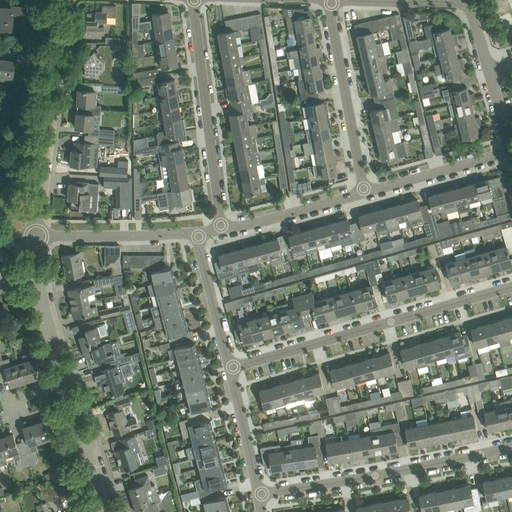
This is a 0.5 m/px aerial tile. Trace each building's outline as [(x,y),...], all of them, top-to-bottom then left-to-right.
[(0,30),(11,31),(13,14),(11,14),(12,7),(0,5),(0,30)] [(102,21),(107,21),(107,17),(116,18),(116,16),(116,6),(102,5),(102,12),(95,12),(95,14),(93,14),(93,13),(87,13),(86,34),(104,35),(105,26),(102,26),(102,21)] [(291,15),(286,16),(289,33),(290,33),(291,33),(313,29),(310,17),(307,17),(306,17),(305,18),(304,11),(304,8),(290,8),(291,15)] [(169,12),(168,10),(158,12),(158,14),(152,15),(153,15),(154,20),(139,22),(139,30),(155,28),(171,25),(169,12)] [(257,26),(259,40),(264,39),(262,25),(263,25),(260,14),(255,15),(257,26)] [(399,14),(393,15),(396,27),(397,27),(399,39),(405,38),(399,14)] [(251,28),(257,26),(255,15),(249,16),(251,28)] [(393,15),(387,17),(390,29),(396,27),(393,15)] [(245,29),(251,28),(249,16),(243,17),(245,29)] [(239,30),(240,30),(245,29),(243,17),(237,18),(239,30)] [(384,30),(390,29),(387,17),(381,18),(384,30)] [(233,31),(239,30),(237,18),(231,19),(233,31)] [(381,18),(375,20),(378,32),(384,30),(381,18)] [(231,19),(225,21),(227,32),(233,31),(231,19)] [(370,21),(372,33),(378,32),(375,20),(370,21)] [(362,35),(368,34),(365,22),(359,23),(362,35)] [(359,23),(354,25),(357,36),(360,48),(382,43),(380,37),(380,38),(374,39),(372,33),(368,34),(362,35),(359,23)] [(419,49),(430,46),(437,45),(458,39),(456,34),(452,35),(450,28),(441,30),(440,24),(426,27),(429,39),(417,41),(419,49)] [(171,25),(155,28),(157,41),(173,39),(171,25)] [(408,39),(414,37),(411,25),(405,26),(408,39)] [(293,45),(299,43),(315,40),(313,29),(291,33),(290,33),(289,33),(288,33),(289,38),(292,38),(293,45)] [(239,30),(233,31),(227,32),(218,34),(218,35),(221,47),(237,44),(235,38),(242,36),(240,30),(239,30)] [(157,41),(160,54),(175,52),(173,39),(157,41)] [(458,39),(437,45),(440,56),(456,52),(454,46),(459,44),(458,39)] [(287,58),(293,57),(320,52),(319,47),(316,48),(315,40),(299,43),(300,51),(298,51),(298,50),(289,51),(289,52),(286,52),(287,58)] [(382,43),(360,48),(362,60),(378,56),(384,55),(382,43)] [(84,63),(84,66),(85,66),(84,76),(92,76),(92,75),(97,75),(100,80),(113,83),(114,83),(115,83),(116,82),(116,81),(116,80),(116,79),(115,80),(105,68),(105,58),(118,50),(120,52),(120,51),(121,50),(121,49),(121,48),(120,47),(119,46),(118,46),(111,45),(101,45),(100,46),(96,49),(98,51),(96,53),(94,51),(89,55),(89,54),(95,48),(95,44),(85,44),(85,54),(85,59),(84,59),(84,63)] [(239,58),(237,44),(221,47),(223,61),(239,58)] [(162,68),(168,67),(178,65),(175,52),(160,54),(162,68)] [(320,52),(293,57),(295,69),(319,64),(318,56),(321,56),(320,52)] [(456,52),(440,56),(441,63),(434,65),(435,70),(463,63),(462,58),(457,59),(456,52)] [(386,67),(387,66),(384,55),(378,56),(362,60),(365,71),(386,67)] [(243,57),(239,58),(223,61),(226,74),(242,71),(240,63),(244,62),(243,57)] [(0,78),(12,80),(14,62),(0,59),(0,78)] [(408,74),(413,72),(410,61),(405,62),(402,63),(403,65),(405,74),(408,74)] [(436,75),(444,73),(446,80),(462,76),(460,69),(465,68),(463,63),(435,70),(436,75)] [(298,77),(299,80),(322,76),(319,64),(295,69),(298,68),(299,77),(298,77)] [(383,79),(382,73),(387,72),(386,67),(365,71),(368,83),(383,79)] [(133,73),(133,80),(147,78),(146,71),(133,73)] [(228,87),(244,84),(242,71),(226,74),(227,80),(225,81),(226,87),(228,87)] [(301,99),(306,99),(318,96),(317,89),(324,88),(322,76),(299,80),(298,80),(301,99)] [(147,78),(133,80),(133,87),(148,84),(147,78)] [(390,78),(383,79),(368,83),(370,95),(369,95),(373,95),(374,102),(388,99),(395,98),(390,78)] [(158,83),(161,96),(176,94),(174,81),(175,81),(175,80),(158,83)] [(232,108),(252,104),(248,83),(244,84),(228,87),(230,93),(227,94),(229,101),(231,100),(232,108)] [(432,84),(419,87),(421,93),(433,90),(432,84)] [(473,93),(469,94),(467,87),(457,90),(452,91),(451,88),(442,91),(445,102),(448,101),(449,105),(454,103),(475,98),(473,93)] [(85,105),(84,110),(101,111),(101,106),(95,106),(96,91),(78,90),(77,104),(85,105)] [(433,90),(421,93),(422,99),(435,96),(433,90)] [(161,96),(163,109),(179,107),(176,94),(161,96)] [(324,102),(320,103),(318,96),(306,99),(310,117),(326,114),(328,114),(326,104),(324,104),(324,102)] [(392,107),(396,106),(394,98),(388,99),(374,102),(376,110),(370,112),(373,123),(395,118),(392,107)] [(451,117),(457,115),(473,111),(471,105),(476,104),(475,98),(454,103),(449,105),(451,117)] [(232,129),(233,129),(233,128),(248,126),(247,118),(249,117),(251,114),(251,112),(253,111),(252,104),(232,108),(233,115),(230,115),(230,116),(231,122),(229,122),(230,124),(232,128),(232,129)] [(163,109),(165,122),(181,120),(179,107),(163,109)] [(101,111),(84,110),(84,114),(77,113),(76,128),(86,129),(93,129),(94,115),(100,116),(101,111)] [(475,118),(473,111),(457,115),(459,122),(454,123),(456,128),(481,122),(479,117),(475,118)] [(328,124),(330,124),(328,114),(326,114),(310,117),(303,119),(305,131),(312,129),(328,126),(328,124)] [(398,130),(400,129),(398,118),(395,118),(373,123),(376,135),(398,130)] [(181,120),(165,122),(167,130),(158,132),(156,134),(158,145),(179,141),(178,134),(184,133),(183,133),(182,128),(185,128),(183,120),(183,119),(181,120)] [(481,122),(456,128),(457,133),(461,132),(463,139),(479,135),(477,128),(482,127),(481,122)] [(256,130),(250,129),(250,125),(248,126),(233,128),(233,129),(235,142),(255,138),(258,137),(256,130)] [(288,125),(286,125),(281,126),(282,135),(287,134),(289,134),(288,125)] [(314,141),(330,138),(328,126),(312,129),(314,141)] [(379,147),(401,142),(398,130),(376,135),(379,147)] [(431,135),(434,147),(440,145),(437,133),(431,135)] [(146,137),(134,140),(134,149),(142,148),(148,147),(146,137)] [(255,138),(235,142),(238,155),(254,152),(258,151),(255,138)] [(317,153),(333,150),(330,138),(314,141),(308,142),(311,154),(317,153)] [(182,148),(180,148),(179,141),(158,145),(157,145),(148,147),(142,148),(143,155),(158,153),(160,166),(168,164),(184,162),(182,149),(182,148)] [(71,164),(70,166),(80,166),(93,167),(97,168),(99,144),(94,143),(85,143),(75,142),(78,143),(78,150),(74,150),(72,150),(71,158),(72,158),(71,164)] [(405,155),(402,142),(401,142),(379,147),(382,159),(386,158),(388,164),(399,161),(398,157),(405,155)] [(317,153),(319,164),(335,161),(333,150),(317,153)] [(238,155),(240,168),(256,165),(254,152),(238,155)] [(298,166),(299,166),(298,157),(291,158),(286,159),(288,170),(293,169),(293,167),(298,166)] [(315,178),(321,177),(337,174),(335,161),(319,164),(313,165),(315,178)] [(170,177),(186,175),(184,162),(168,164),(160,166),(163,179),(164,179),(170,177)] [(278,175),(285,173),(284,164),(279,165),(279,171),(278,171),(276,173),(277,175),(278,175)] [(240,168),(243,181),(259,178),(256,165),(240,168)] [(289,183),(291,194),(299,192),(297,181),(295,182),(293,169),(288,170),(289,183)] [(280,188),(287,187),(285,174),(285,173),(278,175),(280,188)] [(191,187),(189,188),(186,175),(170,177),(164,179),(165,187),(162,187),(163,192),(173,191),(191,188),(191,187)] [(116,208),(132,208),(131,177),(104,176),(103,187),(116,187),(116,208)] [(243,195),(245,195),(262,192),(260,184),(265,183),(264,177),(259,178),(243,181),(244,188),(241,189),(243,195)] [(487,180),(475,183),(480,199),(491,196),(489,186),(501,182),(499,177),(487,180)] [(89,209),(90,199),(90,194),(87,193),(88,183),(78,182),(77,185),(69,184),(68,199),(71,199),(70,210),(80,211),(81,208),(89,209)] [(501,182),(489,186),(491,196),(492,198),(504,194),(501,182)] [(464,186),(468,202),(480,199),(475,183),(464,186)] [(470,210),(468,202),(464,186),(452,190),(457,205),(459,213),(470,210)] [(190,195),(192,195),(191,188),(173,191),(163,192),(157,193),(158,199),(160,210),(172,208),(172,212),(187,210),(186,202),(191,201),(190,195)] [(457,205),(452,190),(441,193),(445,209),(457,205)] [(452,235),(451,230),(448,230),(447,227),(438,229),(433,212),(440,210),(442,218),(447,217),(445,209),(441,193),(429,196),(431,204),(425,205),(435,239),(452,235)] [(504,194),(492,198),(494,204),(506,200),(504,194)] [(146,203),(146,201),(145,196),(141,196),(139,196),(134,196),(134,201),(134,210),(142,210),(142,203),(146,203)] [(417,199),(405,203),(412,227),(424,223),(429,241),(435,239),(425,205),(419,207),(417,199)] [(506,200),(494,204),(495,210),(507,206),(506,200)] [(407,228),(412,227),(405,203),(394,206),(398,222),(405,220),(407,228)] [(382,209),(387,225),(389,232),(400,229),(398,222),(394,206),(382,209)] [(507,206),(495,210),(497,216),(509,212),(507,206)] [(382,209),(371,213),(375,228),(387,225),(382,209)] [(509,212),(497,216),(499,222),(501,221),(511,218),(509,212)] [(355,223),(360,241),(366,239),(363,232),(375,228),(371,213),(359,216),(360,221),(355,223)] [(347,219),(335,222),(340,238),(342,244),(353,241),(354,243),(360,241),(355,223),(349,224),(347,219)] [(340,238),(335,222),(323,226),(328,241),(329,241),(330,247),(342,244),(340,238)] [(464,231),(475,228),(474,223),(472,224),(462,226),(464,231)] [(503,234),(511,231),(511,225),(501,228),(502,229),(503,234)] [(323,226),(312,229),(318,250),(319,250),(330,247),(329,241),(328,241),(323,226)] [(301,232),(306,252),(307,252),(307,253),(318,250),(312,229),(301,232)] [(511,238),(511,231),(503,234),(505,240),(511,238)] [(296,258),(295,255),(306,252),(301,232),(289,235),(292,245),(286,246),(289,260),(296,258)] [(461,241),(460,236),(450,239),(451,244),(461,241)] [(392,247),(394,252),(405,248),(402,238),(391,241),(392,247)] [(402,238),(405,248),(417,245),(416,239),(404,243),(403,238),(402,238)] [(272,264),(283,261),(283,262),(289,260),(286,246),(280,248),(278,239),(265,242),(272,264)] [(451,244),(450,239),(440,242),(433,244),(437,257),(444,255),(442,249),(452,246),(451,244)] [(258,261),(265,259),(267,267),(272,265),(272,264),(265,242),(254,245),(258,261)] [(433,244),(427,246),(430,259),(437,257),(433,244)] [(120,266),(119,255),(119,245),(105,246),(105,255),(106,267),(112,267),(120,266)] [(260,268),(258,261),(254,245),(242,249),(246,264),(253,262),(255,270),(260,268)] [(392,247),(381,250),(382,255),(394,252),(392,247)] [(496,250),(502,271),(506,270),(505,267),(511,265),(508,252),(507,247),(496,250)] [(407,251),(408,256),(419,253),(417,248),(407,251)] [(242,249),(231,252),(235,267),(246,264),(242,249)] [(502,271),(496,250),(486,253),(492,271),(498,269),(499,272),(502,271)] [(235,267),(231,252),(219,255),(221,261),(215,263),(215,262),(214,262),(219,279),(229,277),(237,275),(235,267)] [(476,255),(483,277),(486,276),(485,273),(492,271),(486,253),(476,255)] [(66,277),(83,274),(79,254),(63,257),(64,265),(66,264),(67,268),(65,268),(66,277)] [(397,254),(387,257),(388,262),(398,259),(397,254)] [(158,255),(152,255),(152,267),(152,272),(151,272),(154,283),(173,278),(170,268),(174,267),(173,266),(164,269),(158,270),(158,255)] [(476,255),(466,258),(472,277),(478,275),(479,278),(483,277),(476,255)] [(456,261),(463,283),(466,282),(465,279),(472,277),(466,258),(456,261)] [(335,268),(347,265),(346,260),(341,261),(334,263),(335,268)] [(371,261),(375,275),(381,273),(377,260),(371,261)] [(356,271),(365,268),(368,277),(375,275),(371,261),(355,266),(356,271)] [(446,264),(449,273),(451,283),(458,281),(459,284),(463,283),(456,261),(446,264)] [(324,271),(335,268),(334,263),(322,266),(324,271)] [(0,268),(0,286),(5,285),(6,291),(8,290),(15,288),(8,266),(7,266),(8,270),(1,272),(0,268)] [(434,267),(424,270),(429,289),(436,287),(436,290),(440,289),(438,280),(434,267)] [(423,291),(429,289),(424,270),(414,273),(420,295),(424,294),(423,291)] [(416,296),(420,295),(414,273),(404,276),(409,295),(416,293),(416,296)] [(126,294),(125,287),(122,274),(113,276),(93,280),(95,287),(114,284),(119,283),(122,294),(126,294)] [(394,279),(400,301),(404,300),(403,297),(409,295),(404,276),(394,279)] [(154,283),(148,285),(150,296),(157,294),(176,289),(173,278),(154,283)] [(384,282),(386,291),(389,301),(396,299),(396,302),(400,301),(394,279),(384,282)] [(264,283),(253,286),(254,291),(266,288),(264,283)] [(377,304),(374,295),(372,285),(361,289),(368,310),(371,309),(370,306),(377,304)] [(71,304),(88,301),(95,299),(92,286),(86,287),(69,290),(71,304)] [(243,295),(254,291),(253,286),(242,289),(243,295)] [(157,294),(159,304),(178,299),(176,289),(157,294)] [(243,295),(242,289),(230,293),(231,298),(243,295)] [(364,311),(368,310),(361,289),(351,291),(357,310),(363,308),(364,311)] [(136,291),(130,292),(132,300),(137,298),(138,298),(136,291)] [(350,312),(357,310),(351,291),(341,294),(348,316),(351,315),(350,312)] [(321,300),(315,302),(312,292),(302,295),(309,318),(315,316),(316,322),(323,320),(324,323),(328,322),(321,300)] [(341,294),(331,297),(337,316),(343,314),(344,317),(348,316),(341,294)] [(295,308),(289,309),(295,331),(299,330),(298,327),(305,325),(303,320),(309,318),(302,295),(292,298),(295,308)] [(331,297),(321,300),(328,322),(331,321),(330,318),(337,316),(331,297)] [(134,311),(140,309),(137,299),(137,298),(132,300),(132,301),(134,311)] [(244,306),(243,303),(242,298),(232,301),(234,309),(244,306)] [(159,304),(162,315),(181,310),(178,299),(159,304)] [(88,301),(71,304),(74,317),(91,314),(97,313),(96,306),(89,307),(88,301)] [(124,305),(122,306),(121,303),(116,304),(116,306),(99,310),(101,318),(120,313),(131,310),(129,304),(124,305)] [(295,331),(289,309),(287,303),(277,306),(279,312),(284,331),(291,329),(292,332),(295,331)] [(284,331),(279,312),(277,306),(273,307),(275,313),(269,315),(275,337),(279,336),(278,333),(284,331)] [(165,326),(184,321),(181,310),(162,315),(165,326)] [(259,318),(264,337),(271,335),(272,338),(275,337),(269,315),(259,318)] [(255,343),(249,321),(248,317),(237,320),(239,324),(240,328),(234,330),(237,342),(243,340),(244,343),(251,341),(251,344),(255,343)] [(264,337),(259,318),(249,321),(255,343),(259,342),(258,339),(264,337)] [(511,344),(510,337),(504,319),(496,322),(494,322),(499,340),(501,347),(511,344)] [(97,326),(95,326),(94,321),(89,322),(79,325),(82,335),(79,336),(82,347),(100,341),(99,337),(100,337),(108,334),(105,323),(97,326)] [(168,337),(169,343),(182,339),(181,333),(190,331),(190,330),(186,331),(184,321),(165,326),(167,337),(168,337)] [(494,322),(483,326),(488,344),(499,340),(494,322)] [(133,323),(126,325),(128,333),(135,331),(133,323)] [(488,344),(483,326),(471,329),(476,347),(488,344)] [(467,334),(461,336),(460,332),(450,335),(455,353),(457,360),(465,358),(466,354),(472,352),(467,334)] [(440,338),(446,360),(451,359),(450,355),(455,353),(450,335),(440,338)] [(161,351),(171,349),(175,348),(178,358),(196,353),(193,343),(197,342),(189,344),(188,338),(182,339),(169,343),(160,345),(161,351)] [(430,341),(436,359),(441,357),(443,361),(446,360),(440,338),(430,341)] [(100,341),(82,347),(86,358),(89,357),(92,367),(102,364),(107,362),(116,360),(121,358),(126,357),(127,357),(125,353),(120,354),(114,356),(110,343),(103,345),(103,344),(101,345),(100,341)] [(426,362),(436,359),(430,341),(421,344),(426,362)] [(427,366),(426,362),(421,344),(411,347),(416,365),(417,369),(427,366)] [(416,365),(411,347),(401,350),(406,368),(416,365)] [(40,366),(39,365),(35,352),(26,355),(23,356),(25,363),(18,365),(23,382),(37,377),(35,371),(34,368),(40,366)] [(98,372),(95,373),(98,385),(104,383),(108,396),(113,394),(115,399),(123,397),(122,392),(124,391),(122,383),(125,381),(124,377),(133,374),(130,363),(141,360),(139,353),(127,357),(126,357),(121,358),(116,360),(109,362),(111,368),(98,372)] [(178,358),(180,369),(198,364),(196,353),(178,358)] [(390,353),(379,356),(385,374),(395,371),(390,353)] [(375,377),(385,374),(379,356),(370,359),(375,377)] [(0,374),(1,376),(6,374),(10,386),(23,382),(18,365),(12,367),(9,358),(0,361),(0,374)] [(375,377),(370,359),(360,361),(365,379),(375,377)] [(360,361),(350,364),(355,382),(365,379),(360,361)] [(481,363),(475,364),(478,375),(479,380),(485,379),(485,377),(481,363)] [(198,364),(180,369),(183,379),(201,375),(198,364)] [(345,385),(355,382),(350,364),(340,367),(345,385)] [(335,388),(345,385),(340,367),(330,370),(335,388)] [(309,376),(314,394),(324,391),(319,373),(309,376)] [(201,375),(183,379),(186,390),(204,385),(201,375)] [(315,399),(314,394),(309,376),(299,379),(304,397),(306,402),(315,399)] [(511,380),(511,376),(500,379),(503,388),(511,385),(511,380)] [(289,382),(294,400),(304,397),(299,379),(289,382)] [(404,380),(408,397),(413,395),(410,379),(404,380)] [(492,390),(503,388),(500,379),(490,381),(489,381),(490,387),(491,390),(492,390)] [(397,382),(401,398),(408,397),(404,380),(397,382)] [(279,385),(285,403),(294,400),(289,382),(279,385)] [(482,388),(484,388),(483,383),(472,385),(476,401),(482,400),(481,394),(483,394),(482,388)] [(186,390),(188,401),(207,396),(204,385),(186,390)] [(285,403),(279,385),(270,388),(275,406),(285,403)] [(469,403),(476,401),(472,385),(466,387),(468,394),(469,403)] [(265,409),(275,406),(270,388),(260,391),(265,409)] [(458,400),(456,393),(456,389),(445,391),(447,402),(450,402),(458,400)] [(447,402),(445,391),(434,394),(435,399),(436,405),(447,402)] [(114,434),(123,431),(130,429),(129,428),(137,426),(134,418),(127,420),(122,406),(130,404),(128,396),(113,401),(117,411),(108,414),(114,434)] [(187,412),(189,418),(209,413),(208,408),(213,406),(209,406),(207,396),(188,401),(191,411),(187,412)] [(336,413),(352,409),(351,404),(341,406),(338,396),(332,397),(336,413)] [(329,415),(336,413),(332,397),(326,399),(329,415)] [(423,402),(422,397),(411,399),(413,408),(424,406),(423,402)] [(400,401),(394,403),(397,419),(404,418),(400,401)] [(507,407),(496,410),(500,428),(511,425),(507,407)] [(465,436),(477,433),(472,409),(467,410),(468,416),(462,418),(465,436)] [(489,431),(500,428),(496,410),(494,410),(485,412),(484,413),(489,431)] [(212,419),(210,419),(209,413),(189,418),(187,419),(188,424),(189,424),(192,436),(211,431),(209,420),(213,419),(212,419)] [(155,428),(159,426),(157,418),(146,422),(148,430),(155,428)] [(450,420),(454,438),(465,436),(462,418),(450,420)] [(51,445),(54,445),(64,442),(60,430),(54,431),(50,419),(37,423),(42,441),(49,438),(51,445)] [(279,420),(273,421),(263,424),(264,430),(281,426),(279,421),(279,420)] [(321,420),(315,421),(318,432),(318,435),(319,437),(325,436),(321,420)] [(439,422),(443,440),(454,438),(450,420),(439,422)] [(318,432),(315,421),(307,423),(310,434),(318,432)] [(443,440),(439,422),(428,424),(432,443),(443,440)] [(35,443),(42,441),(37,423),(24,428),(28,440),(22,442),(23,445),(29,465),(36,463),(38,458),(36,450),(37,450),(35,443)] [(403,445),(399,423),(381,426),(386,452),(391,451),(392,453),(397,452),(396,450),(397,450),(397,446),(403,445)] [(432,445),(432,443),(428,424),(417,427),(421,445),(426,444),(426,446),(432,445)] [(375,454),(386,452),(381,426),(370,428),(371,435),(375,454)] [(409,447),(421,445),(417,427),(405,429),(409,447)] [(148,430),(145,431),(148,439),(158,436),(155,428),(148,430)] [(211,431),(192,436),(194,446),(214,441),(211,431)] [(23,467),(29,465),(23,445),(17,447),(13,435),(0,438),(0,439),(5,456),(12,453),(14,460),(16,460),(18,465),(23,467)] [(310,446),(303,447),(306,466),(317,464),(316,456),(322,455),(321,444),(319,437),(318,435),(309,437),(310,446)] [(371,435),(360,437),(363,456),(375,454),(371,435)] [(139,449),(138,446),(135,436),(130,437),(120,440),(123,448),(115,450),(121,471),(127,469),(130,469),(130,468),(137,466),(137,465),(145,463),(140,449),(139,449)] [(337,436),(325,438),(329,462),(341,460),(338,441),(337,436)] [(352,458),(363,456),(360,437),(349,439),(352,458)] [(291,445),(295,467),(306,466),(303,447),(302,438),(290,440),(291,445)] [(338,441),(341,460),(352,458),(349,439),(338,441)] [(197,457),(217,452),(214,441),(194,446),(196,453),(188,457),(188,459),(197,457)] [(287,445),(280,446),(281,450),(283,469),(295,467),(291,445),(287,445)] [(266,447),(260,448),(264,468),(271,467),(272,471),(283,469),(281,450),(274,452),(273,446),(266,447)] [(197,457),(200,468),(219,462),(217,452),(197,457)] [(164,464),(169,462),(167,455),(156,459),(158,466),(164,464)] [(202,478),(222,473),(219,462),(200,468),(202,478)] [(195,480),(199,497),(218,492),(217,486),(229,483),(225,484),(222,473),(202,478),(195,480)] [(129,488),(133,501),(158,493),(155,485),(151,486),(148,475),(137,479),(139,485),(129,488)] [(511,475),(503,477),(507,496),(511,494),(511,475)] [(503,477),(493,480),(498,498),(507,496),(503,477)] [(487,500),(498,498),(493,480),(483,482),(487,500)] [(470,485),(460,487),(463,505),(464,511),(474,511),(482,510),(477,487),(471,489),(470,485)] [(450,489),(453,507),(463,505),(460,487),(450,489)] [(440,491),(443,509),(453,507),(450,489),(440,491)] [(440,491),(430,493),(433,511),(443,509),(440,491)] [(218,492),(199,497),(201,503),(204,502),(206,511),(209,511),(227,507),(224,497),(220,498),(218,492)] [(159,511),(156,503),(161,501),(159,493),(158,493),(133,501),(136,511),(145,511),(147,511),(159,511)] [(430,511),(433,511),(430,493),(419,495),(422,511),(430,511)] [(410,511),(407,498),(397,499),(399,511),(410,511)] [(399,511),(397,499),(387,501),(389,511),(399,511)] [(377,503),(378,511),(389,511),(387,501),(377,503)] [(70,511),(86,511),(83,502),(73,505),(75,510),(70,511)] [(368,511),(378,511),(377,503),(367,505),(368,511)]
